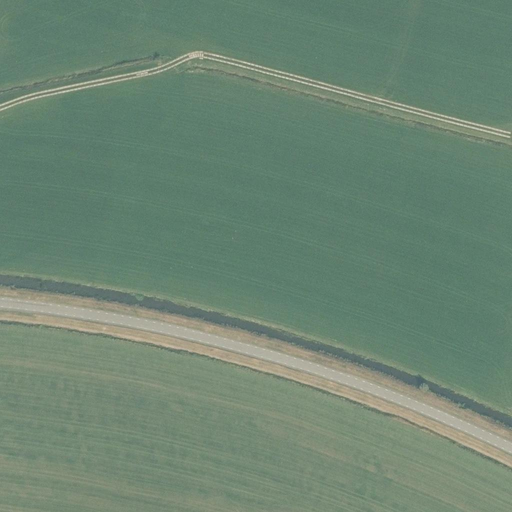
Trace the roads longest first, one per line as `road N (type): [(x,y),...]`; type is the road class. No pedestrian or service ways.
road 1 (tertiary): [(511,449),(277,358),(164,329),(0,303)]
road 2 (track): [(0,108),(198,56),(508,135)]
